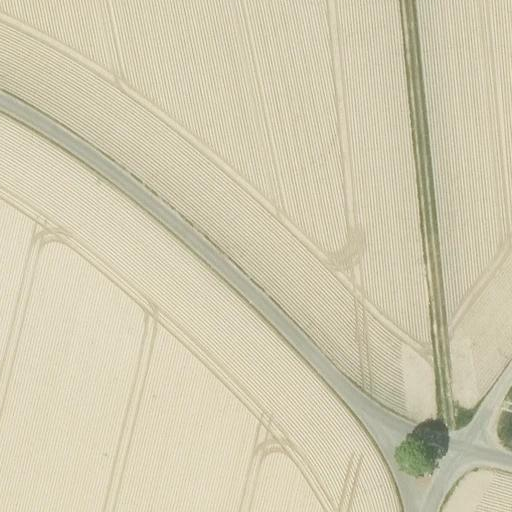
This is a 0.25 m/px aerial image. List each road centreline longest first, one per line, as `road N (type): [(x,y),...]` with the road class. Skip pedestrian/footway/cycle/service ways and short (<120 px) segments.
road 1 (residential): [(377,421),(163,213),(0,106)]
road 2 (track): [(443,436),(404,0)]
